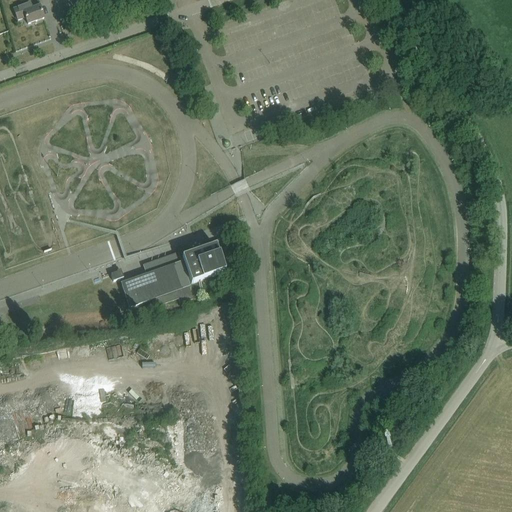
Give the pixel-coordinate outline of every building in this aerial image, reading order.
[(43,19),(41,12),(39,7),(32,10),(29,11),(27,6),(14,10),(15,12),(18,21),(25,18),(28,25),(43,19)] [(135,171),(129,174),(133,182),(139,179),(135,171)] [(45,250),(58,246),(55,237),(42,241),(45,250)] [(202,246),(192,250),(191,250),(193,255),(182,258),(191,285),(225,273),(219,258),(224,256),(218,240),(207,244),(206,242),(201,244),(202,246)] [(121,286),(123,291),(129,308),(152,301),(154,308),(178,299),(180,304),(193,299),(177,255),(144,267),(147,277),(121,286)] [(122,276),(121,272),(110,275),(113,283),(123,279),(122,276)] [(54,303),(43,307),(49,322),(107,302),(99,278),(51,295),(54,303)] [(381,450),(389,456),(392,451),(384,445),(381,450)]
